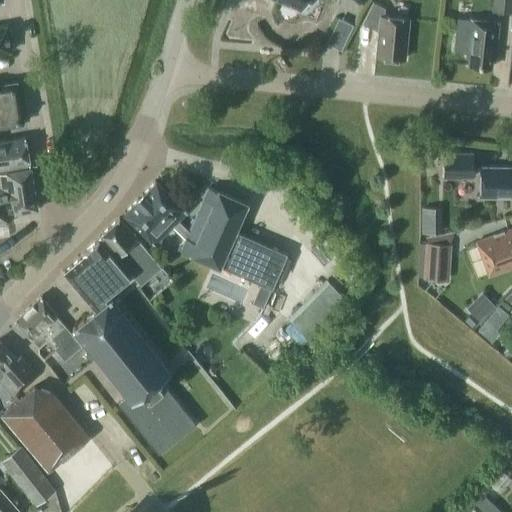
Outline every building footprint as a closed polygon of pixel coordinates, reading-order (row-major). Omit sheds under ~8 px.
[(280,0),(302,9),(305,0),(280,0)] [(511,0),(499,0),(498,10),(511,12),(511,10),(511,0)] [(378,31),(375,55),(404,58),(408,18),(384,15),(385,7),(373,1),(362,22),(378,31)] [(469,56),(468,64),(490,67),(491,59),(494,59),(498,21),(470,18),(466,56),(469,56)] [(0,51),(10,50),(6,25),(0,25),(0,51)] [(0,125),(22,122),(15,81),(0,83),(0,125)] [(0,168),(29,163),(24,136),(0,140),(0,168)] [(443,152),(443,176),(471,176),(471,152),(443,152)] [(511,169),(503,169),(503,166),(479,166),(479,196),(511,196),(511,169)] [(0,223),(6,223),(5,213),(13,211),(14,212),(36,208),(30,167),(7,171),(0,172),(0,223)] [(279,183),(293,191),(299,182),(285,174),(279,183)] [(217,190),(208,186),(188,230),(177,218),(185,210),(155,179),(123,212),(153,242),(171,224),(185,237),(180,248),(190,252),(189,253),(218,266),(219,264),(270,287),(286,252),(234,229),(246,202),(217,189),(217,190)] [(424,235),(457,236),(457,230),(445,230),(446,205),(425,205),(424,235)] [(98,236),(139,284),(160,265),(118,217),(98,236)] [(511,227),(476,241),(489,275),(511,266),(511,227)] [(110,295),(106,298),(104,296),(129,275),(97,238),(82,252),(83,254),(63,271),(94,308),(71,326),(126,394),(117,401),(158,452),(195,422),(159,378),(170,370),(110,295)] [(425,254),(423,278),(444,279),(445,255),(425,254)] [(314,335),(353,296),(331,274),(292,314),(314,335)] [(54,314),(55,313),(40,295),(14,319),(29,337),(38,347),(50,336),(57,344),(54,347),(64,359),(81,345),(71,333),(54,314)] [(465,307),(478,319),(485,313),(472,300),(465,307)] [(496,331),(493,329),(483,321),(478,328),(490,339),(496,331)] [(0,379),(13,394),(33,378),(32,370),(19,354),(15,357),(0,341),(0,379)] [(0,413),(47,469),(88,435),(52,391),(34,385),(0,412),(0,413)] [(1,459),(36,504),(55,489),(20,445),(1,459)] [(21,511),(0,487),(0,511),(21,511)] [(492,511),(503,511),(507,507),(488,492),(480,502),(492,511)]
